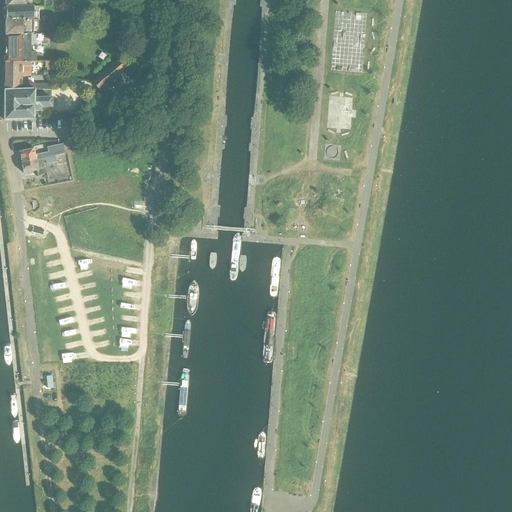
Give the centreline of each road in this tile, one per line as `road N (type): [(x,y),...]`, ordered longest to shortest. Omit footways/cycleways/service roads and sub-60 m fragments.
road 1 (residential): [(1,134),(100,134),(167,93)]
road 2 (residential): [(311,168),(325,0)]
road 3 (track): [(141,359),(129,511)]
road 4 (unclassified): [(167,93),(154,230)]
